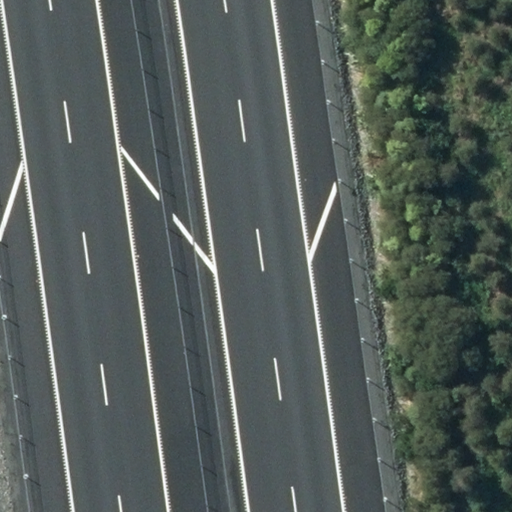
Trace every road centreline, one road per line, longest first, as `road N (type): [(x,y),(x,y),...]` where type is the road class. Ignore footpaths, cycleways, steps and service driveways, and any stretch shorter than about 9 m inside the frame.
road 1 (motorway): [(111,511),(29,0)]
road 2 (motorway): [(232,0),(306,511)]
